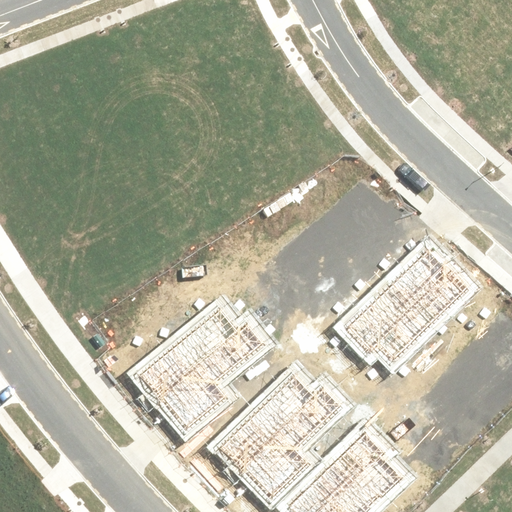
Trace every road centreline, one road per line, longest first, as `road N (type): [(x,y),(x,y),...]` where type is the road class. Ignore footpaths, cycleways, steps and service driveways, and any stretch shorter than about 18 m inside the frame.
road 1 (residential): [(511,227),(349,70),(306,0)]
road 2 (residential): [(139,511),(46,409),(0,340)]
